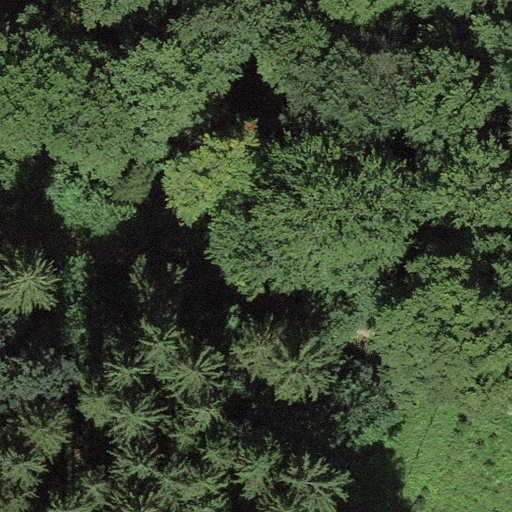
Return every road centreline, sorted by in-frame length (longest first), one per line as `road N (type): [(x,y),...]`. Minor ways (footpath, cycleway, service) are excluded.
road 1 (track): [(0,220),(43,225),(295,301),(511,414)]
road 2 (track): [(295,301),(23,0)]
